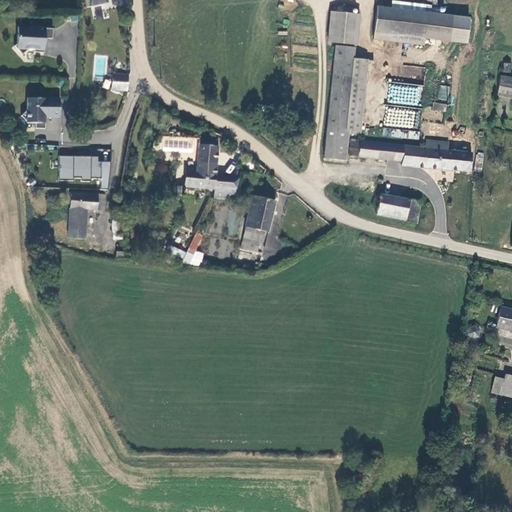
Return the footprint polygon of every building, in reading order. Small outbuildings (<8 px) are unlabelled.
[(422,38),(465,43),(468,18),(375,7),(372,39),(421,45),(422,38)] [(358,15),(329,12),(327,42),(355,45),(358,15)] [(42,39),(45,39),(52,40),(53,30),(18,28),(17,44),(14,47),(22,56),(28,50),(34,50),(34,53),(44,54),(44,43),(42,42),(42,39)] [(334,46),(323,157),(343,160),(347,130),(355,131),(363,61),(352,60),(353,48),(334,46)] [(129,75),(113,74),(111,90),(127,91),(129,75)] [(511,99),(511,97),(511,77),(499,75),(498,81),(496,96),(511,99)] [(437,98),(446,101),(450,87),(440,84),(437,98)] [(60,99),(27,98),(27,111),(21,116),(26,122),(26,123),(35,123),(35,129),(45,129),(45,118),(45,115),(49,115),(49,118),(59,118),(60,99)] [(443,102),(430,100),(429,107),(442,109),(443,102)] [(163,136),(162,151),(196,152),(197,137),(163,136)] [(400,164),(469,172),(472,153),(447,149),(448,141),(442,140),(427,139),(426,148),(361,139),(358,139),(350,138),(347,154),(387,158),(386,164),(394,165),(396,164),(400,164)] [(217,140),(199,139),(197,171),(196,179),(214,181),(215,177),(217,140)] [(97,157),(59,156),(58,181),(72,181),(72,178),(81,178),(81,181),(90,182),(90,178),(100,178),(100,189),(107,189),(110,162),(97,162),(97,157)] [(196,179),(197,171),(186,170),(184,187),(193,187),(194,179),(196,179)] [(226,178),(221,177),(219,181),(214,181),(214,189),(236,191),(239,178),(226,177),(226,178)] [(214,181),(196,179),(194,179),(193,187),(214,189),(214,181)] [(70,192),(68,238),(82,239),(83,209),(105,210),(106,193),(70,192)] [(251,229),(258,197),(250,195),(248,205),(251,206),(241,247),(260,251),(261,245),(262,245),(266,232),(251,229)] [(404,218),(407,200),(380,195),(376,213),(404,218)] [(268,233),(275,201),(258,197),(251,229),(266,232),(268,233)] [(420,202),(407,200),(404,218),(416,220),(420,202)] [(202,234),(198,231),(181,266),(202,268),(204,254),(195,253),(203,238),(201,237),(202,234)] [(179,251),(168,245),(165,250),(176,256),(179,251)] [(511,310),(498,307),(494,325),(511,329),(511,310)] [(486,392),(511,399),(511,378),(501,375),(500,380),(490,377),(486,392)]
